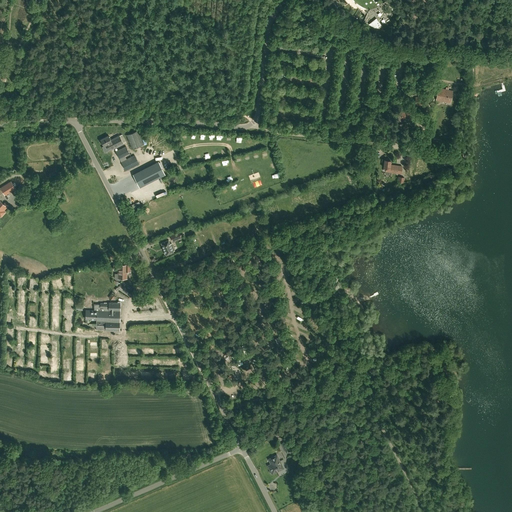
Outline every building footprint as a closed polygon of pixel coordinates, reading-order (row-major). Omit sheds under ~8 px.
[(382,25),(376,18),(368,24),(373,27),(378,28),(382,25)] [(451,102),(453,91),(438,88),(436,100),(451,102)] [(427,105),(427,96),(416,97),(416,105),(427,105)] [(143,145),(138,131),(127,135),(132,149),(143,145)] [(111,140),(108,135),(101,139),(104,146),(106,145),(111,142),(111,140)] [(112,149),(114,148),(123,143),(119,136),(111,140),(111,142),(106,145),(108,149),(112,147),(112,149)] [(130,153),(126,146),(116,151),(119,158),(130,153)] [(139,164),(135,155),(121,162),(125,170),(139,164)] [(392,172),(392,167),(390,166),(391,160),(390,160),(390,159),(386,159),(386,160),(385,160),(384,168),(384,169),(385,170),(386,170),(386,171),(392,172)] [(163,171),(158,162),(136,173),(140,182),(163,171)] [(392,167),(392,172),(401,173),(402,166),(393,165),(392,167)] [(11,181),(0,188),(5,195),(16,189),(11,181)] [(63,197),(60,190),(52,194),(55,201),(63,197)] [(182,239),(179,232),(170,236),(172,241),(177,239),(178,240),(182,239)] [(170,244),(168,240),(161,243),(166,255),(173,252),(173,251),(174,250),(172,244),(170,244)] [(120,278),(122,278),(123,264),(118,264),(118,265),(114,265),(114,269),(118,269),(118,273),(115,273),(115,278),(117,280),(120,280),(120,278)] [(129,297),(133,291),(121,282),(117,288),(129,297)] [(149,291),(145,288),(140,295),(144,298),(149,291)] [(111,385),(110,375),(98,376),(99,386),(111,385)] [(289,440),(282,444),(286,452),(293,449),(289,440)] [(277,455),(269,459),(271,463),(271,464),(272,464),(271,466),(270,466),(268,466),(272,474),(283,468),(277,455)]
